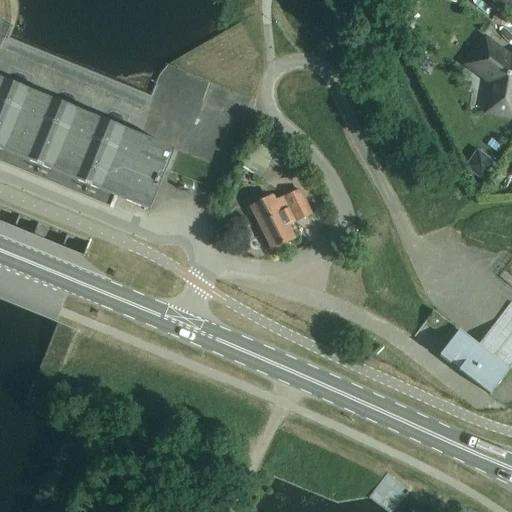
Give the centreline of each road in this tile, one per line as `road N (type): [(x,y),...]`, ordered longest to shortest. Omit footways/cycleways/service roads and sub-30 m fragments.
road 1 (unclassified): [(272,77),(266,107),(326,173),(340,225),(322,248),(278,266),(208,257),(181,324)]
road 2 (primary): [(511,469),(181,324)]
road 3 (primary): [(181,324),(0,250)]
road 4 (track): [(224,511),(295,373)]
